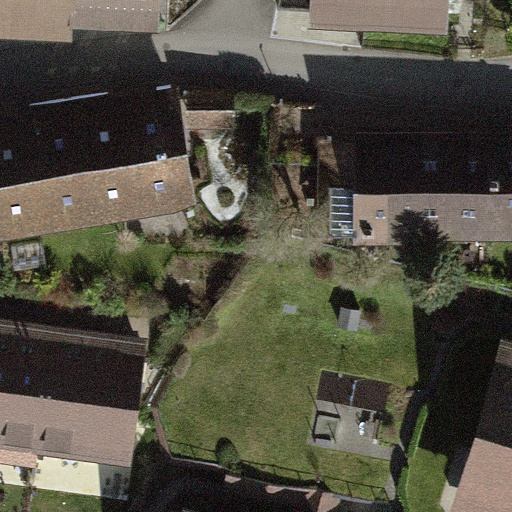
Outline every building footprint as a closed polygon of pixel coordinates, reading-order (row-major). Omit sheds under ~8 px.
[(0,0),(0,22),(167,38),(170,0),(0,0)] [(459,0),(319,0),(318,19),(457,30),(459,0)] [(189,84),(0,111),(0,195),(3,219),(204,189),(189,84)] [(362,133),(282,132),(282,228),(511,229),(511,166),(362,166),(362,133)] [(157,339),(0,318),(0,443),(140,462),(157,339)] [(511,511),(511,341),(462,509),(473,511),(511,511)] [(243,511),(192,497),(187,511),(243,511)]
